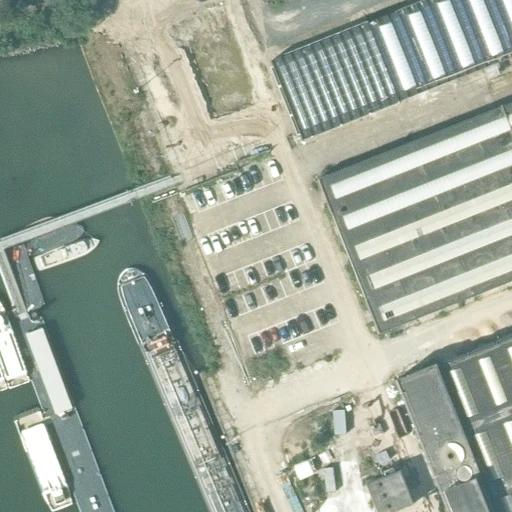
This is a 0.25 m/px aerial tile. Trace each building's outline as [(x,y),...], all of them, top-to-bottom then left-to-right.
[(511,0),(427,0),(269,62),(300,142),(511,58),(511,0)] [(511,102),(316,180),(377,336),(511,282),(511,102)] [(42,327),(20,334),(52,419),(74,411),(42,327)] [(433,366),(394,382),(445,511),(511,511),(511,336),(434,367),(433,366)] [(364,485),(374,511),(394,511),(411,505),(398,472),(364,485)]
